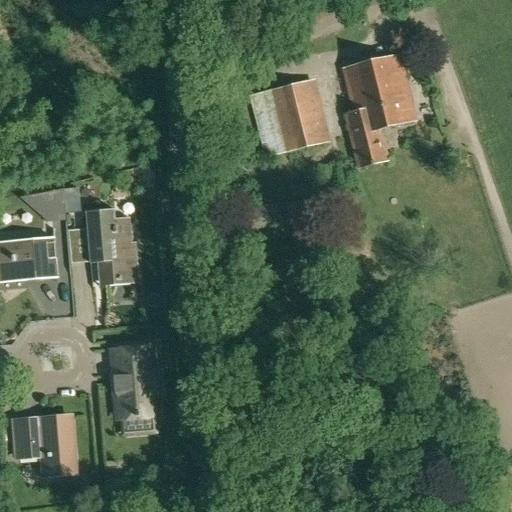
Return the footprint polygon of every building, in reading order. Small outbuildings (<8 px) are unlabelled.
[(334,3),(332,0),(317,0),(321,8),(334,3)] [(342,69),(352,113),(344,115),(358,171),(390,162),(382,131),(418,122),(402,55),(342,69)] [(315,80),(276,90),(291,150),(330,140),(315,80)] [(78,189),(63,190),(65,214),(80,213),(78,189)] [(35,195),(37,213),(49,223),(66,222),(65,214),(63,190),(35,195)] [(279,203),(270,205),(241,211),(244,233),(245,233),(249,254),(262,251),(258,230),(284,225),(279,203)] [(87,213),(89,231),(92,264),(98,263),(101,287),(141,283),(137,243),(132,245),(130,219),(116,220),(115,210),(87,213)] [(0,284),(57,279),(54,239),(0,243),(0,284)] [(154,371),(152,349),(114,352),(119,419),(157,416),(155,394),(161,394),(160,370),(154,371)] [(29,427),(15,428),(18,459),(43,457),(45,477),(77,474),(72,418),(29,422),(29,427)]
